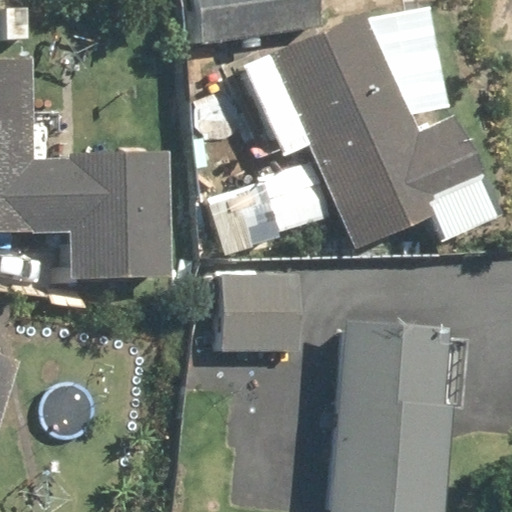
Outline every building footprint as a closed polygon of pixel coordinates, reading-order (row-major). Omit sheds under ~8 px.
[(317,0),(192,0),(197,38),(320,25),(317,0)] [(364,7),(264,51),(353,252),(453,208),(364,7)] [(169,274),(167,143),(69,145),(69,154),(33,155),(32,57),(0,57),(0,235),(33,235),(33,231),(70,230),(70,275),(169,274)] [(227,173),(227,112),(183,112),(184,173),(227,173)] [(305,273),(216,272),(216,354),(304,355),(305,273)] [(440,511),(461,323),(343,311),(321,511),(440,511)] [(0,356),(0,426),(22,363),(0,356)]
